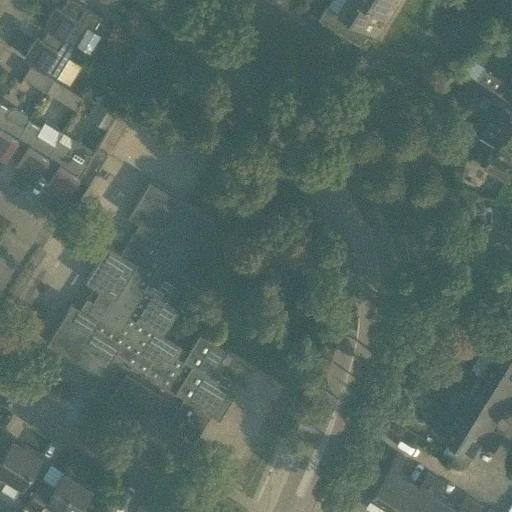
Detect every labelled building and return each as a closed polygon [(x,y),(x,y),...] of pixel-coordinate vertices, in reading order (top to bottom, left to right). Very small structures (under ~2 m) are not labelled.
[(76,45),(76,44),(87,26),(93,30),(100,17),(72,0),(66,0),(61,9),(56,6),(43,26),(48,29),(49,28),(76,45)] [(344,0),(337,12),(326,6),(318,19),(360,45),(368,33),(374,36),(380,27),(375,23),(381,14),(357,0),(344,0)] [(357,0),(381,14),(386,5),(392,8),(396,0),(357,0)] [(42,39),(38,37),(37,36),(24,57),(69,84),(81,65),(74,60),(81,48),(76,44),(76,45),(49,28),(48,29),(42,39)] [(151,57),(141,50),(127,72),(138,79),(151,57)] [(53,80),(30,66),(23,78),(46,92),(53,80)] [(477,79),(498,92),(504,82),(483,69),(477,79)] [(116,82),(108,95),(121,104),(122,103),(130,91),(116,82)] [(511,101),(511,87),(508,85),(502,95),(511,101)] [(66,88),(58,100),(74,109),(81,97),(66,88)] [(511,108),(495,98),(473,132),(496,147),(504,135),(511,138),(511,108)] [(0,155),(5,159),(8,154),(8,153),(24,126),(27,120),(26,115),(15,108),(9,109),(0,103),(0,155)] [(100,103),(90,120),(107,130),(117,113),(100,103)] [(40,128),(27,120),(24,126),(8,153),(8,154),(19,160),(15,165),(36,177),(39,172),(38,172),(55,145),(37,134),(40,128)] [(483,168),(505,182),(511,170),(511,138),(504,135),(496,147),(483,168)] [(58,139),(55,145),(38,172),(39,172),(49,179),(46,184),(66,196),(94,152),(74,141),(70,147),(58,139)] [(212,219),(203,213),(150,180),(128,216),(143,225),(137,234),(133,232),(120,253),(107,245),(85,280),(101,290),(87,313),(71,303),(46,343),(99,375),(90,390),(144,424),(156,404),(172,414),(167,423),(194,440),(210,414),(219,419),(236,392),(210,375),(226,349),(199,332),(188,350),(163,335),(180,308),(171,303),(188,277),(179,272),(212,219)] [(55,216),(65,222),(72,210),(62,204),(55,216)] [(511,342),(503,337),(501,340),(491,334),(482,348),(493,354),(491,357),(511,370),(511,342)] [(511,370),(491,357),(479,377),(511,397),(511,370)] [(511,397),(479,377),(467,396),(497,415),(504,404),(511,408),(511,397)] [(467,396),(455,416),(498,442),(503,434),(490,426),(497,415),(467,396)] [(443,436),(473,454),(480,442),(493,450),(498,442),(455,416),(443,436)] [(22,485),(40,456),(12,440),(2,457),(0,455),(0,474),(1,472),(22,485)] [(145,461),(152,465),(157,468),(164,458),(152,451),(145,461)] [(389,508),(408,477),(396,470),(404,457),(395,452),(368,495),(389,508)] [(59,511),(62,508),(69,511),(76,511),(91,488),(64,471),(55,487),(41,479),(25,504),(38,511),(59,511)] [(408,477),(389,508),(395,511),(412,511),(435,476),(426,471),(418,484),(408,477)] [(435,476),(412,511),(439,511),(446,501),(435,494),(443,481),(435,476)] [(466,511),(473,500),(465,495),(457,508),(446,501),(439,511),(466,511)] [(477,511),(481,505),(473,500),(466,511),(477,511)]
